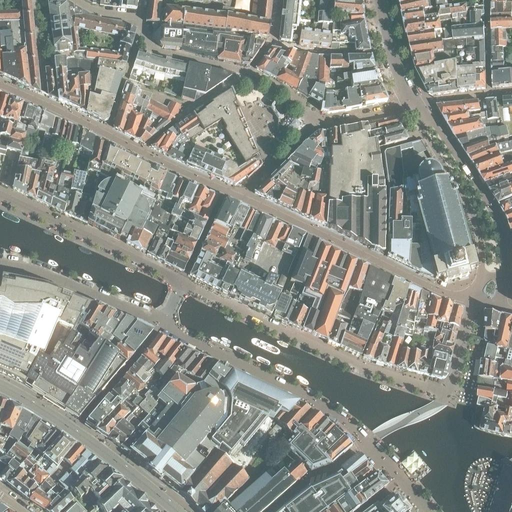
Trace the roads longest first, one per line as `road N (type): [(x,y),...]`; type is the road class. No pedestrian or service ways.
road 1 (residential): [(431,511),(333,416),(162,326)]
road 2 (residential): [(446,392),(350,361),(184,280)]
road 3 (residential): [(175,511),(75,429),(0,388)]
road 4 (residential): [(0,194),(184,280)]
road 5 (residential): [(162,326),(36,271),(0,266)]
road 6 (residential): [(266,169),(311,127),(412,105)]
